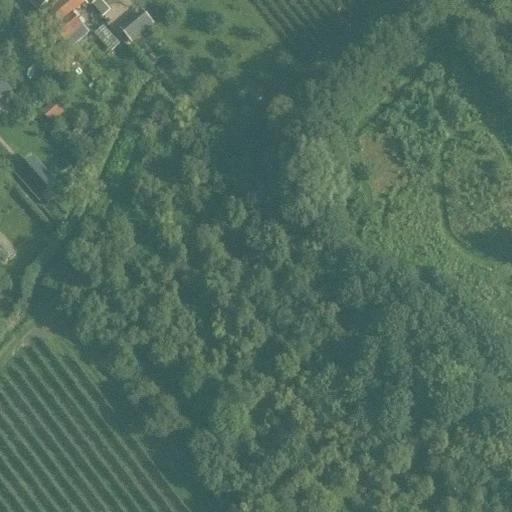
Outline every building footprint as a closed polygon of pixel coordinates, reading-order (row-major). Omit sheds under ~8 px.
[(44,9),(55,0),(24,0),(38,15),(44,9)] [(80,0),(62,0),(60,2),(48,13),(58,25),(52,31),(64,45),(67,42),(73,48),(88,35),(82,29),(83,28),(82,27),(84,25),(80,21),(78,23),(72,16),(84,4),(80,0)] [(94,0),(90,4),(102,17),(116,5),(111,0),(94,0)] [(143,17),(121,35),(130,45),(151,27),(143,17)] [(51,127),(64,115),(53,102),(39,114),(51,127)] [(32,163),(17,176),(41,205),(57,192),(32,163)]
